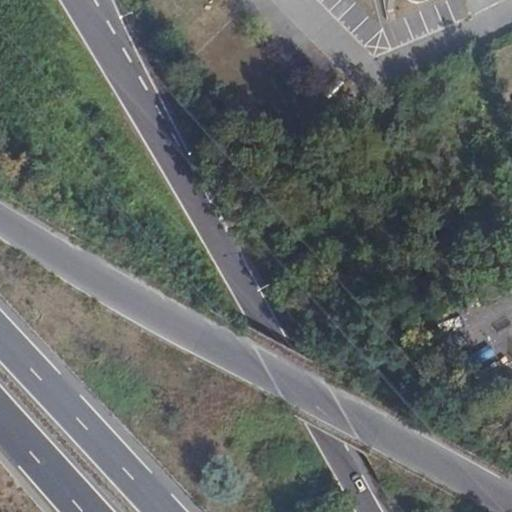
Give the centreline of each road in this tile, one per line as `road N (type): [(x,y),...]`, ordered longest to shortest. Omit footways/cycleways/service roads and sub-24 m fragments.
road 1 (motorway): [(511,509),(70,264),(0,216)]
road 2 (motorway): [(364,511),(100,41)]
road 3 (motorway): [(168,511),(0,332)]
road 4 (motorway): [(0,413),(89,511)]
